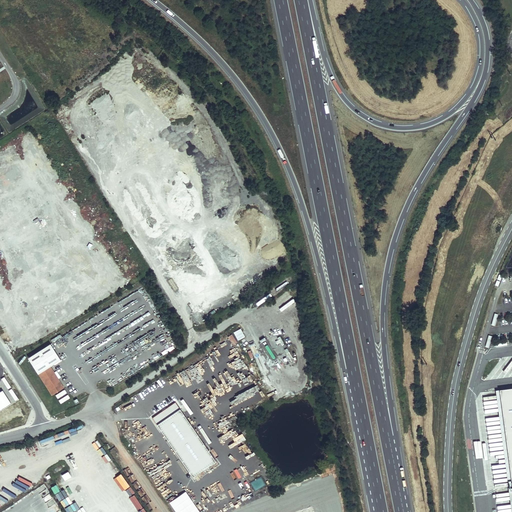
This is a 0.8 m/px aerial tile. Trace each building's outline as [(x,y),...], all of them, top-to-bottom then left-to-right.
[(233,333),(238,341),(245,337),(241,329),(233,333)] [(188,341),(183,333),(178,335),(183,343),(188,341)] [(61,360),(50,344),(28,358),(52,395),(64,388),(50,367),(61,360)] [(511,511),(511,388),(495,390),(511,511)] [(177,401),(155,417),(195,472),(217,457),(177,401)] [(217,457),(195,472),(198,477),(220,461),(217,457)] [(62,477),(73,470),(68,462),(57,469),(62,477)] [(249,482),(254,491),(265,486),(261,477),(249,482)] [(199,511),(186,492),(170,502),(176,511),(199,511)]
